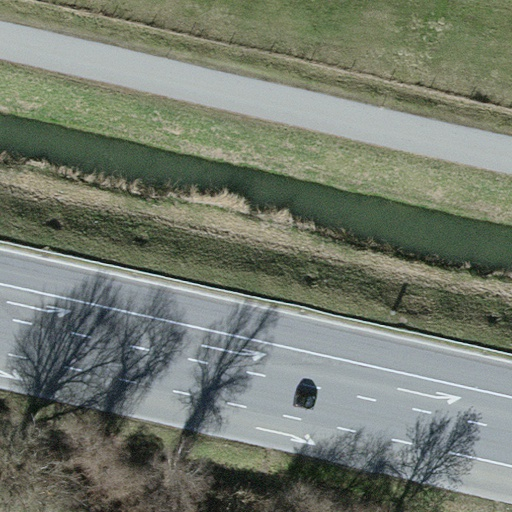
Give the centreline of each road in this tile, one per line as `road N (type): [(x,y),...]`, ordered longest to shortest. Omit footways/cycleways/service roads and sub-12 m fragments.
road 1 (residential): [(511,170),(0,55)]
road 2 (primary): [(511,414),(0,301)]
